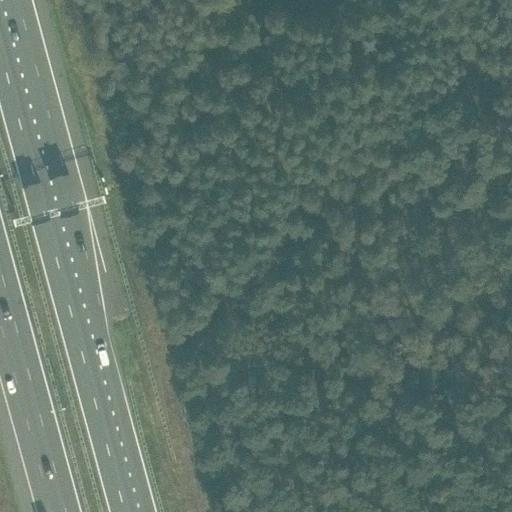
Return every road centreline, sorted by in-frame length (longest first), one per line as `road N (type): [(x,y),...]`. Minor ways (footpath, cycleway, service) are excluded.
road 1 (motorway): [(124,511),(0,51)]
road 2 (motorway): [(0,295),(58,511)]
